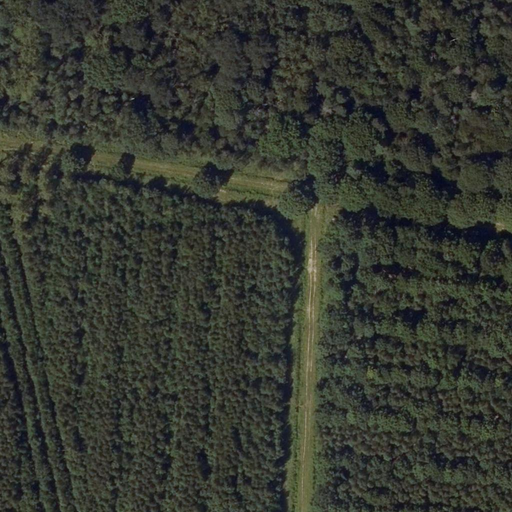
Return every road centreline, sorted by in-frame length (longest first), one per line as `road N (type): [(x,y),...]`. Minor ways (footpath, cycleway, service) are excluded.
road 1 (track): [(0,139),(511,224)]
road 2 (track): [(317,193),(311,511)]
